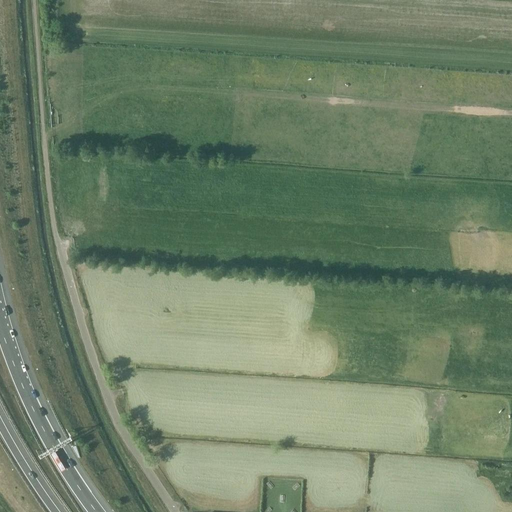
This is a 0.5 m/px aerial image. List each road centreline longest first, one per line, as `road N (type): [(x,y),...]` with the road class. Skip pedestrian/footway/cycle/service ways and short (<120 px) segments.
road 1 (unclassified): [(52,226),(110,410),(172,511)]
road 2 (motorway): [(91,511),(32,409),(0,324)]
